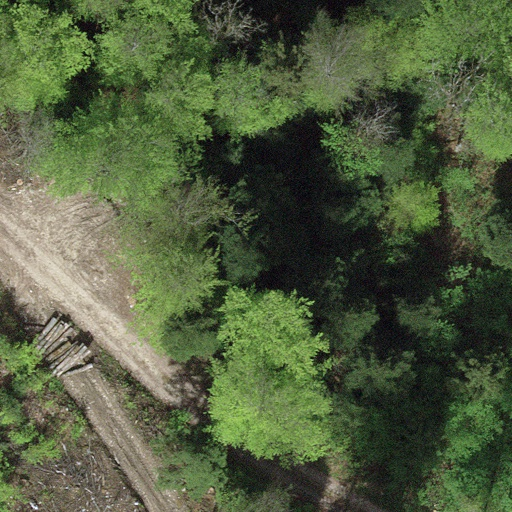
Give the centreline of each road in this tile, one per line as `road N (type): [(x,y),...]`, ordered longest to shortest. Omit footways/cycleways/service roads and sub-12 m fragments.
road 1 (track): [(0,214),(182,393),(263,453),(367,511)]
road 2 (track): [(0,237),(163,511)]
